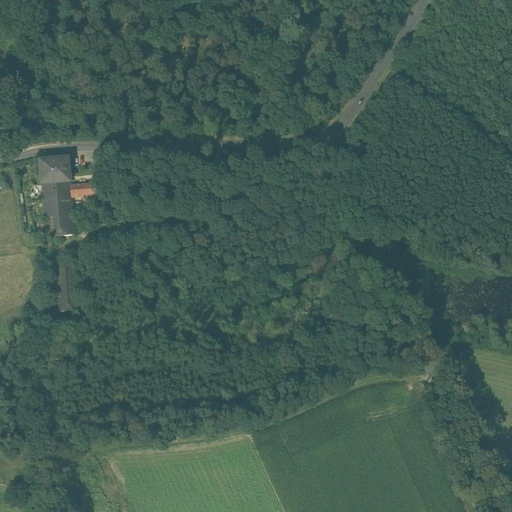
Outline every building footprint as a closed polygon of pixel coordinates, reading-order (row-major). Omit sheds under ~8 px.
[(40,162),(42,185),(71,183),(69,159),(40,162)] [(72,199),(71,186),(71,183),(42,185),(46,238),(75,235),(72,199)] [(71,186),(72,199),(97,197),(96,184),(71,186)] [(124,222),(121,210),(109,213),(112,225),(124,222)] [(85,263),(52,266),(56,313),(82,311),(79,273),(86,273),(85,263)]
